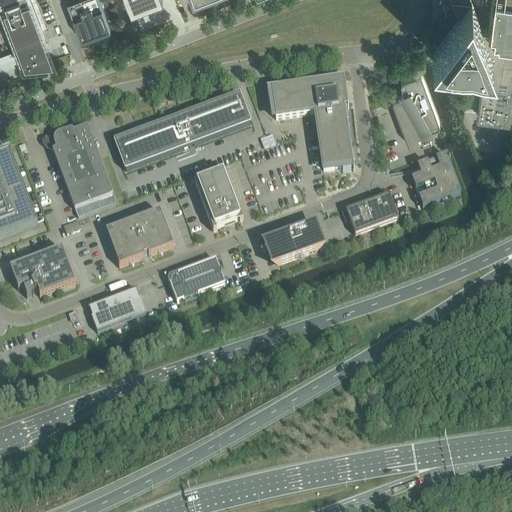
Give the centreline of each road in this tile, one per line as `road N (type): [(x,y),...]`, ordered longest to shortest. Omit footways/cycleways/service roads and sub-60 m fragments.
road 1 (trunk): [(511,249),(0,436)]
road 2 (unclassified): [(0,313),(31,316),(355,192),(369,168),(356,54)]
road 3 (trunk): [(511,265),(183,464),(84,511)]
road 4 (unclassified): [(0,125),(186,77),(356,54)]
road 5 (trunk): [(162,511),(277,482),(511,444)]
road 6 (unclassified): [(293,0),(0,111)]
road 7 (trunk): [(333,511),(511,449)]
